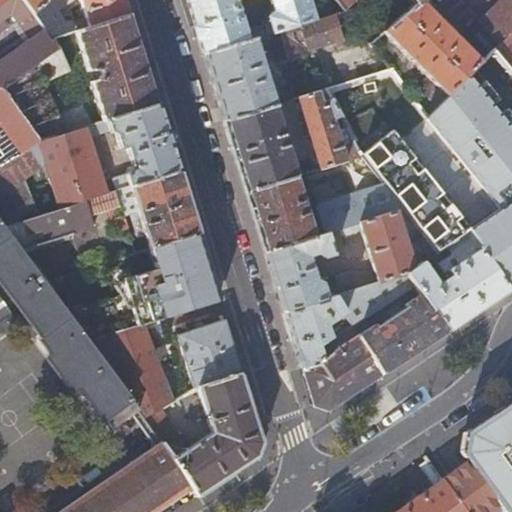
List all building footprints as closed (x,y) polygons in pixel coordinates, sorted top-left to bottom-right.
[(49,39),(31,11),(22,0),(0,0),(0,167),(36,142),(0,90),(0,87),(59,47),(55,37),(49,39)] [(22,0),(31,11),(44,1),(43,0),(22,0)] [(79,0),(88,27),(129,15),(123,0),(44,0),(44,1),(31,11),(49,39),(55,37),(66,34),(54,12),(63,9),(61,3),(64,0),(79,0)] [(305,0),(185,0),(203,54),(311,19),(305,0)] [(203,54),(224,121),(274,105),(264,70),(287,62),(295,84),(314,77),(306,49),(355,33),(358,28),(354,16),(371,2),(374,5),(365,13),(365,16),(371,24),(367,28),(376,38),(382,33),(414,3),(412,0),(353,0),(343,9),(311,19),(203,54)] [(336,0),(343,9),(353,0),(336,0)] [(467,74),(479,61),(419,0),(415,4),(414,3),(382,33),(445,95),(467,74)] [(501,0),(477,24),(497,44),(511,29),(511,0),(412,0),(414,3),(415,4),(419,0),(501,0)] [(106,120),(156,104),(129,15),(88,27),(74,31),(87,71),(95,69),(98,78),(90,80),(103,121),(106,120)] [(491,50),(511,76),(511,29),(497,44),(491,49),(491,50)] [(349,49),(358,79),(389,69),(370,44),(367,42),(349,48),(349,49)] [(0,87),(0,90),(36,142),(68,132),(45,81),(70,70),(60,46),(59,47),(0,87)] [(330,55),(339,85),(358,79),(349,49),(330,55)] [(511,131),(467,74),(445,95),(433,108),(425,116),(500,212),(468,232),(499,278),(508,290),(511,287),(511,131)] [(296,98),(318,169),(361,156),(345,128),(335,130),(332,120),(340,118),(325,89),(296,98)] [(424,97),(415,103),(425,116),(433,108),(424,97)] [(36,142),(0,167),(0,195),(44,165),(59,209),(83,201),(91,198),(108,193),(115,190),(118,189),(130,186),(177,170),(156,104),(106,120),(110,131),(116,135),(120,148),(126,147),(131,167),(128,167),(126,175),(106,181),(104,184),(103,184),(86,126),(68,132),(36,142)] [(224,121),(246,192),(293,177),(294,177),(274,111),(281,109),(280,104),(274,105),(224,121)] [(393,130),(361,156),(369,166),(384,185),(402,208),(437,251),(445,246),(468,232),(393,130)] [(310,184),(369,166),(361,156),(318,169),(306,173),(310,184)] [(148,249),(196,232),(177,170),(130,186),(138,212),(130,214),(137,236),(144,234),(148,249)] [(246,192),(264,251),(312,236),(293,177),(246,192)] [(323,233),(395,211),(402,208),(384,185),(317,205),(315,209),(323,233)] [(127,215),(130,214),(138,212),(130,186),(118,189),(127,215)] [(108,193),(110,199),(118,196),(115,190),(108,193)] [(91,198),(94,207),(111,201),(110,199),(108,193),(91,198)] [(83,201),(87,211),(94,208),(94,207),(91,198),(83,201)] [(0,205),(0,223),(2,227),(21,221),(6,201),(0,205)] [(19,249),(45,283),(53,280),(63,277),(85,270),(77,246),(96,240),(87,211),(83,201),(59,209),(21,221),(2,227),(12,240),(26,236),(30,246),(19,249)] [(377,282),(405,273),(414,267),(395,211),(323,233),(312,236),(264,251),(283,312),(325,299),(316,270),(322,257),(332,254),(329,242),(351,235),(359,227),(377,282)] [(0,269),(44,333),(37,339),(97,427),(104,423),(111,433),(139,412),(88,343),(72,320),(45,283),(19,249),(12,240),(2,227),(0,223),(0,269)] [(196,232),(148,249),(154,267),(121,278),(126,292),(89,303),(92,313),(72,320),(88,343),(162,319),(218,301),(196,232)] [(414,285),(419,293),(446,332),(508,290),(499,278),(468,232),(445,246),(452,255),(438,264),(447,278),(434,286),(431,280),(431,276),(422,262),(414,267),(405,273),(414,285)] [(351,326),(414,285),(405,273),(377,282),(368,285),(353,290),(340,294),(333,297),(349,323),(351,326)] [(340,294),(353,290),(347,274),(335,278),(340,294)] [(65,283),(63,277),(53,280),(55,286),(65,283)] [(149,511),(189,485),(164,445),(63,511),(0,511),(0,336),(18,323),(20,312),(0,285),(0,284),(0,511),(149,511)] [(446,332),(419,293),(404,304),(405,307),(396,313),(395,310),(391,312),(392,316),(384,321),(383,322),(375,328),(372,325),(357,335),(381,374),(446,332)] [(283,312),(300,369),(317,364),(319,359),(316,346),(328,337),(325,326),(340,317),(343,321),(340,323),(343,328),(349,323),(333,297),(325,299),(283,312)] [(139,412),(145,420),(160,409),(180,395),(183,393),(162,319),(88,343),(139,412)] [(192,387),(240,374),(224,320),(176,335),(192,387)] [(381,374),(357,335),(351,326),(349,323),(343,328),(342,328),(348,338),(347,342),(335,349),(332,345),(327,348),(333,357),(330,357),(326,360),(323,363),(321,358),(319,359),(317,364),(300,369),(312,405),(324,412),(381,374)] [(164,445),(189,485),(196,496),(257,456),(261,442),(240,374),(192,387),(183,393),(180,395),(188,407),(201,403),(211,432),(187,448),(160,409),(145,420),(164,445)] [(511,511),(511,403),(465,434),(462,451),(468,460),(440,479),(464,511),(490,511),(501,504),(506,511),(511,511)] [(464,511),(440,479),(395,511),(464,511)]
